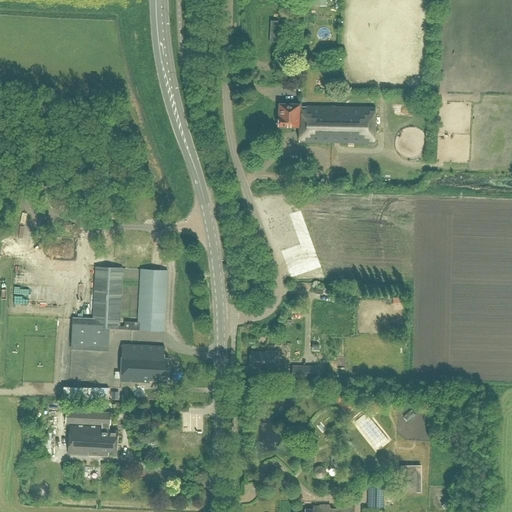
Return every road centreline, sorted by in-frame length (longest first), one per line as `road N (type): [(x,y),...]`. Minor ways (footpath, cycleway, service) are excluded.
road 1 (unclassified): [(220,319),(270,309),(279,283),(228,127),(227,0)]
road 2 (tertiary): [(220,319),(207,214),(166,71),(158,0)]
road 3 (tertiary): [(216,511),(220,319)]
road 4 (track): [(114,226),(0,188)]
